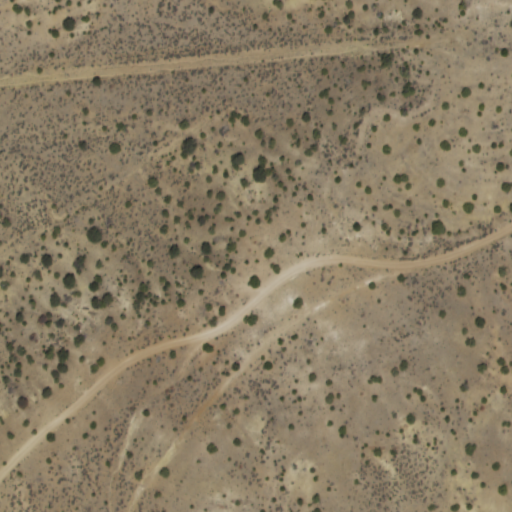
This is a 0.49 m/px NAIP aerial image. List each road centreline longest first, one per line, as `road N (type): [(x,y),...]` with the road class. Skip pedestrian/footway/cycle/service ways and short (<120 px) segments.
road 1 (track): [(124,511),(127,426),(310,274),(456,248),(509,196),(511,183)]
road 2 (track): [(0,83),(511,51)]
road 3 (track): [(0,475),(25,440),(101,392),(105,360),(242,330)]
